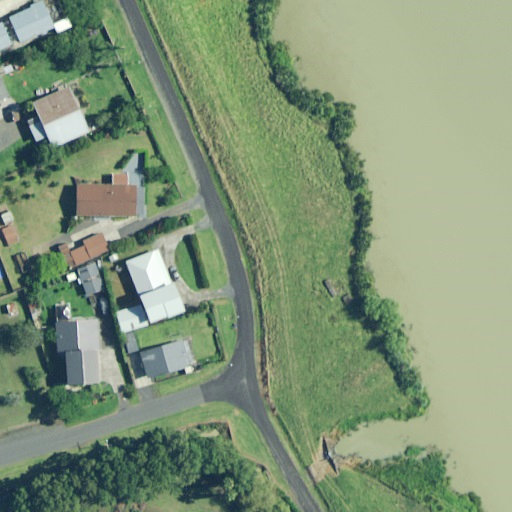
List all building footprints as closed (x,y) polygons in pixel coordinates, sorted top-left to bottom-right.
[(52,28),(41,1),(6,16),(18,43),(52,28)] [(0,49),(10,45),(0,23),(0,49)] [(0,100),(8,97),(0,77),(0,100)] [(70,86),(32,102),(52,148),(90,132),(70,86)] [(126,174),(109,174),(109,185),(74,185),(73,216),(142,217),(142,186),(126,186),(126,174)] [(18,239),(12,226),(0,230),(0,232),(6,245),(18,239)] [(107,249),(99,233),(59,253),(67,269),(107,249)] [(168,280),(157,250),(123,262),(139,306),(114,314),(120,333),(181,311),(171,285),(176,283),(174,278),(168,280)] [(103,290),(95,267),(77,274),(85,296),(103,290)] [(97,352),(94,320),(58,323),(64,386),(97,383),(94,353),(97,352)] [(136,352),(134,340),(124,342),(126,354),(136,352)] [(186,367),(179,342),(138,353),(145,378),(186,367)]
